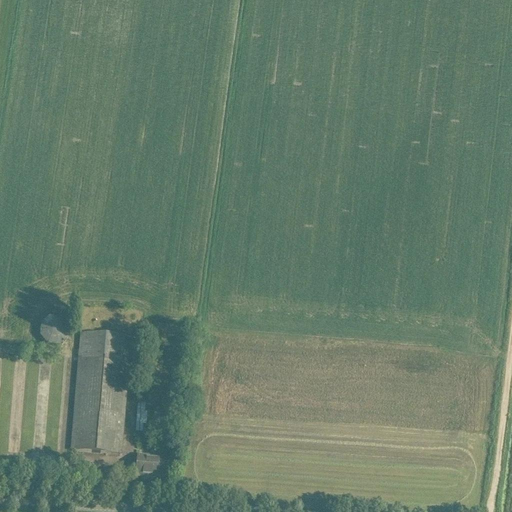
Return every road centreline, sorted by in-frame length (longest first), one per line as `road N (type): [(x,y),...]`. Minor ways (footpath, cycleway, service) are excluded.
road 1 (track): [(491,511),(511,330)]
road 2 (unclassified): [(135,511),(0,500)]
